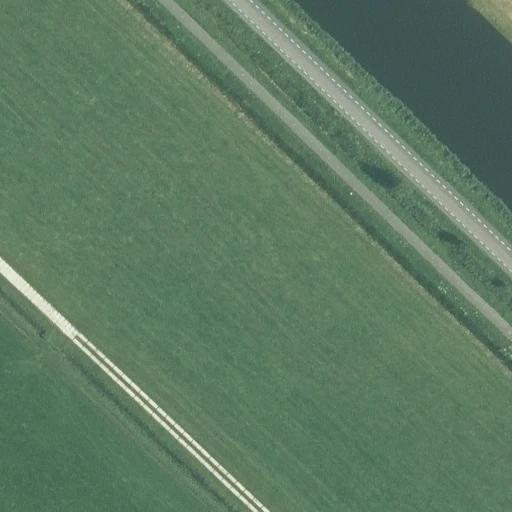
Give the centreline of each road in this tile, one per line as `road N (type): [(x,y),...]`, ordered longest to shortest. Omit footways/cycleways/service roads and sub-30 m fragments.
road 1 (secondary): [(240,0),(511,263)]
road 2 (track): [(259,511),(0,264)]
